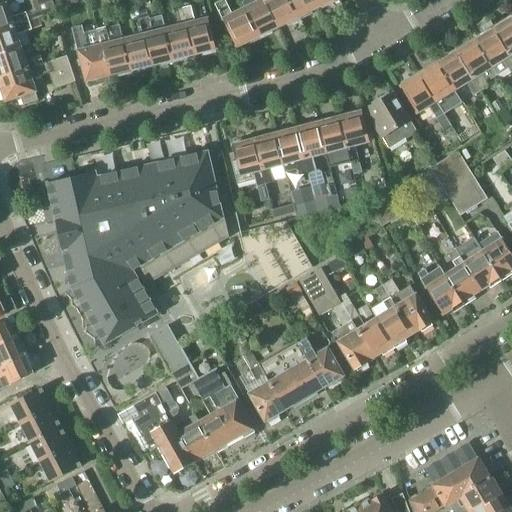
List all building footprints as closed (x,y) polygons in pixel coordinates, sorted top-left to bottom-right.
[(0,31),(39,18),(40,18),(57,12),(52,0),(31,0),(35,10),(26,13),(12,18),(7,4),(0,6),(0,31)] [(260,39),(246,9),(233,15),(225,0),(216,4),(232,38),(230,39),(236,51),(260,39)] [(246,9),(260,39),(272,33),(271,31),(279,27),(265,0),(245,0),(243,3),(246,9)] [(265,0),(279,27),(287,23),(288,25),(300,20),(290,0),(265,0)] [(290,0),(300,20),(312,14),(311,11),(318,8),(314,0),(290,0)] [(314,0),(318,8),(319,7),(320,10),(340,0),(339,0),(314,0)] [(192,6),(183,8),(195,55),(204,53),(204,56),(215,53),(214,50),(217,49),(209,18),(196,22),(192,6)] [(179,26),(166,29),(174,63),(187,60),(187,57),(195,55),(183,8),(175,11),(179,26)] [(150,17),(141,19),(153,66),(162,64),(162,66),(174,63),(166,29),(163,16),(150,19),(150,17)] [(0,55),(21,48),(17,36),(33,30),(32,30),(43,26),(40,18),(39,18),(0,31),(0,55)] [(502,25),(495,29),(511,56),(511,18),(511,19),(508,18),(503,22),(502,25)] [(137,37),(124,40),(132,74),(146,71),(145,68),(153,66),(141,19),(133,21),(137,37)] [(99,30),(102,46),(110,77),(119,75),(120,77),(132,74),(124,40),(120,25),(107,28),(99,30)] [(110,77),(102,46),(89,49),(83,26),(74,29),(87,83),(97,80),(98,83),(109,80),(109,77),(110,77)] [(478,39),(476,40),(498,76),(509,70),(511,73),(511,72),(511,56),(495,29),(487,34),(484,33),(478,36),(478,39)] [(465,47),(457,52),(482,92),(489,87),(487,83),(498,76),(476,40),(475,41),(472,41),(466,44),(465,47)] [(0,79),(53,61),(51,58),(46,60),(45,55),(26,61),(21,48),(0,55),(0,79)] [(441,62),(439,63),(455,90),(466,84),(474,96),(482,92),(457,52),(450,57),(446,56),(441,59),(441,62)] [(67,57),(53,61),(0,79),(0,95),(2,102),(5,101),(6,102),(20,97),(23,105),(38,100),(36,92),(32,78),(51,72),(56,87),(75,81),(67,57)] [(429,70),(420,75),(452,127),(460,122),(444,97),(455,90),(439,63),(438,64),(434,64),(429,67),(429,70)] [(452,127),(420,75),(413,80),(409,79),(404,82),(404,85),(401,87),(418,114),(429,106),(437,119),(444,131),(452,127)] [(374,119),(379,128),(377,129),(389,149),(405,139),(406,140),(418,133),(394,94),(370,108),(376,117),(374,119)] [(511,116),(507,108),(496,114),(503,125),(511,119),(511,116)] [(348,115),(340,118),(353,170),(362,168),(356,146),(370,142),(361,112),(359,112),(356,110),(350,112),(348,115)] [(503,125),(496,114),(485,121),(492,132),(503,125)] [(321,122),(318,123),(326,154),(339,150),(343,164),(345,172),(353,170),(340,118),(332,120),(328,118),(322,120),(321,122)] [(306,126),(297,129),(309,173),(317,171),(313,157),(326,154),(318,123),(317,123),(314,122),(308,123),(306,126)] [(278,134),(276,134),(284,165),(297,161),(301,176),(309,173),(297,129),(289,131),(286,129),(280,131),(278,134)] [(264,137),(255,140),(266,185),(267,184),(274,182),(271,169),(284,165),(276,134),(274,135),(271,133),(266,134),(264,137)] [(266,185),(255,140),(247,142),(244,140),(237,142),(236,145),(233,145),(235,153),(230,154),(238,184),(256,179),(259,187),(262,202),(270,200),(267,184),(266,185)] [(470,158),(466,150),(462,152),(467,160),(470,158)] [(494,159),(502,171),(511,164),(511,159),(506,151),(494,159)] [(72,288),(104,345),(158,314),(142,286),(228,237),(208,152),(97,178),(96,173),(48,184),(57,221),(56,221),(63,251),(72,288)] [(443,187),(442,187),(448,197),(461,216),(488,199),(457,152),(431,169),(433,171),(443,187)] [(430,195),(442,187),(443,187),(433,171),(420,179),(430,195)] [(448,197),(442,187),(430,195),(436,204),(448,197)] [(357,188),(345,191),(347,199),(359,196),(357,188)] [(338,195),(316,201),(319,212),(341,207),(338,195)] [(371,207),(383,227),(399,217),(396,213),(390,202),(387,197),(371,207)] [(319,212),(316,201),(295,206),(297,212),(296,212),(298,218),(319,212)] [(272,210),(275,219),(296,213),(296,212),(297,212),(295,204),(272,210)] [(373,216),(367,205),(354,213),(360,224),(373,216)] [(418,210),(412,214),(419,225),(425,221),(418,210)] [(494,244),(483,251),(502,281),(511,274),(511,271),(511,270),(511,253),(494,226),(486,231),(494,244)] [(374,247),(368,236),(360,240),(366,251),(374,247)] [(366,251),(360,240),(348,247),(352,255),(357,256),(366,252),(366,251)] [(463,245),(456,250),(482,290),(490,285),(491,288),(502,281),(483,251),(471,259),(463,245)] [(457,268),(446,275),(445,276),(464,305),(475,298),(473,296),(482,290),(456,250),(448,255),(457,268)] [(329,264),(334,273),(347,266),(342,257),(329,264)] [(445,276),(446,275),(441,267),(428,275),(425,270),(418,274),(444,315),(452,309),(454,312),(464,305),(445,276)] [(344,311),(346,310),(322,268),(300,281),(320,316),(332,309),(344,327),(333,334),(354,369),(357,368),(358,371),(367,365),(366,363),(373,358),(344,311)] [(392,280),(383,285),(412,334),(421,329),(422,332),(432,326),(431,323),(433,322),(411,286),(400,292),(392,280)] [(292,298),(293,298),(296,305),(298,304),(299,304),(306,300),(302,293),(303,292),(297,282),(286,288),(292,298)] [(257,286),(259,298),(268,295),(265,284),(257,286)] [(388,312),(377,318),(395,348),(406,341),(405,339),(412,334),(383,285),(376,290),(385,305),(388,312)] [(0,316),(6,314),(17,309),(12,298),(1,303),(0,300),(0,316)] [(239,326),(264,313),(257,301),(233,314),(239,326)] [(352,306),(346,310),(344,311),(373,358),(382,353),(383,355),(395,348),(377,318),(364,326),(352,306)] [(0,344),(18,336),(13,325),(16,323),(12,316),(0,321),(0,344)] [(190,363),(180,345),(179,345),(168,325),(150,336),(171,375),(173,374),(172,373),(179,369),(190,363)] [(0,366),(24,354),(21,348),(23,347),(18,336),(0,344),(0,366)] [(307,338),(298,344),(324,388),(332,383),(333,385),(343,379),(342,377),(344,376),(328,348),(317,354),(307,338)] [(316,392),(324,388),(298,344),(279,355),(306,401),(318,394),(316,392)] [(0,374),(1,377),(0,377),(0,389),(33,373),(30,367),(31,366),(26,354),(24,354),(0,366),(0,374)] [(306,401),(279,355),(260,366),(266,376),(285,410),(293,405),(295,408),(306,401)] [(177,382),(185,378),(196,371),(194,368),(183,374),(175,378),(177,382)] [(183,374),(179,369),(172,373),(173,374),(175,378),(183,374)] [(231,386),(226,388),(216,371),(215,370),(200,378),(201,379),(235,439),(243,435),(245,438),(255,432),(253,429),(255,428),(231,386)] [(285,410),(266,376),(246,388),(266,422),(268,420),(269,423),(279,417),(278,414),(285,410)] [(182,390),(190,385),(185,378),(177,382),(182,390)] [(213,416),(200,423),(217,453),(228,447),(227,444),(235,439),(201,379),(194,383),(204,400),(213,416)] [(11,404),(20,423),(21,424),(55,407),(54,405),(51,406),(42,388),(11,404)] [(167,388),(156,394),(164,408),(175,402),(167,388)] [(179,471),(194,462),(174,427),(164,408),(156,394),(134,406),(140,416),(133,420),(136,425),(149,448),(149,449),(151,452),(158,448),(170,468),(171,468),(172,469),(179,471)] [(134,406),(119,415),(124,425),(125,424),(133,420),(140,416),(134,406)] [(22,427),(31,443),(62,427),(53,410),(56,408),(55,407),(21,424),(20,423),(14,427),(16,430),(22,427)] [(136,425),(133,420),(125,424),(141,453),(149,448),(136,425)] [(176,426),(174,427),(194,462),(204,457),(205,460),(217,453),(200,423),(188,430),(185,425),(177,429),(176,426)] [(31,443),(40,462),(74,445),(74,443),(71,445),(62,427),(31,443)] [(74,445),(40,462),(51,483),(82,467),(73,448),(75,446),(74,445)] [(414,511),(434,511),(462,496),(461,495),(489,479),(469,446),(462,448),(455,454),(447,456),(440,463),(433,465),(427,471),(436,486),(410,501),(414,511)] [(0,473),(0,474),(3,482),(12,478),(8,470),(0,473)] [(12,478),(3,482),(7,490),(15,486),(12,478)] [(73,478),(66,482),(70,490),(77,487),(73,478)] [(490,478),(444,508),(445,511),(470,511),(500,495),(490,478)] [(70,490),(66,482),(58,486),(62,494),(70,490)] [(0,494),(0,508),(2,511),(4,511),(11,509),(3,494),(0,494)] [(392,511),(384,494),(372,500),(369,500),(364,502),(363,505),(359,507),(361,511),(392,511)] [(392,499),(398,511),(410,511),(403,494),(392,499)] [(510,511),(501,495),(472,511),(510,511)] [(35,498),(27,502),(31,510),(39,506),(35,498)] [(26,511),(31,510),(27,502),(19,506),(22,511),(26,511)]
